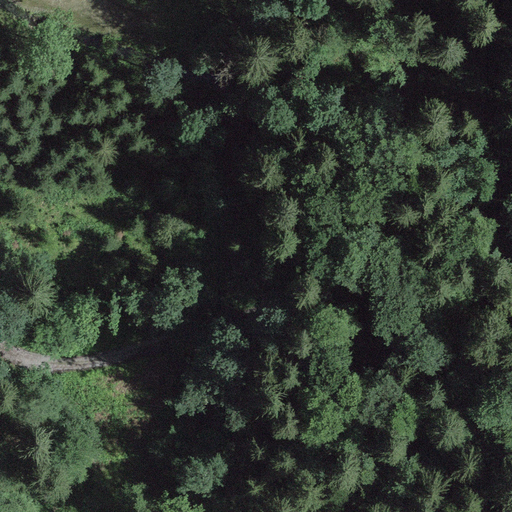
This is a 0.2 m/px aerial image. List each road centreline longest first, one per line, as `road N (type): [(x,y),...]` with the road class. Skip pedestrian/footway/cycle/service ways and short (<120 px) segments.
road 1 (track): [(0,296),(331,267),(511,277)]
road 2 (track): [(331,267),(440,454),(511,489)]
